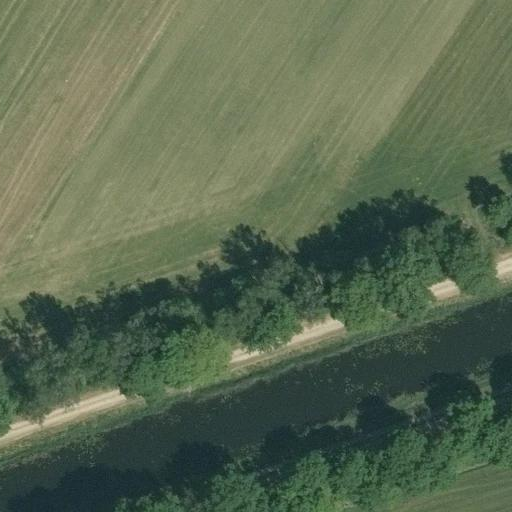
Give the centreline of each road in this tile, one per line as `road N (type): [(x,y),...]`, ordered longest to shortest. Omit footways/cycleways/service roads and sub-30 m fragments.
road 1 (track): [(511,261),(0,433)]
road 2 (track): [(191,511),(511,404)]
